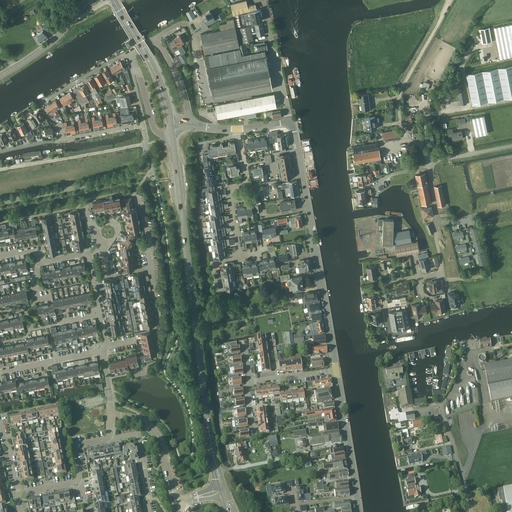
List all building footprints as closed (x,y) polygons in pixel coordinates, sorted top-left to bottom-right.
[(233,15),(249,11),(247,6),(246,1),(231,4),(233,15)] [(191,10),(186,13),(190,21),(195,18),(191,10)] [(239,18),(235,19),(237,27),(241,26),(240,25),(262,21),(260,10),(238,14),(239,18)] [(206,24),(214,19),(209,11),(205,14),(206,14),(202,16),(204,20),(206,24)] [(201,34),(204,54),(239,47),(233,18),(226,20),(227,23),(219,24),(220,30),(201,34)] [(45,29),(50,26),(47,21),(41,24),(45,29)] [(511,22),(493,26),(499,58),(511,55),(511,22)] [(255,25),(250,26),(251,32),(256,31),(257,36),(265,34),(263,23),(254,25),(255,25)] [(199,26),(193,29),(197,35),(202,32),(199,26)] [(240,43),(243,43),(253,41),(251,32),(250,26),(240,28),(237,29),(240,43)] [(482,43),(491,41),(489,27),(479,29),(482,43)] [(40,43),(48,38),(43,31),(36,35),(40,43)] [(184,42),(180,35),(175,38),(183,53),(185,52),(181,44),(184,42)] [(171,44),(169,45),(173,52),(178,49),(181,54),(183,53),(175,38),(172,40),(172,39),(170,40),(170,41),(169,41),(171,44)] [(258,50),(268,49),(266,43),(264,43),(264,42),(254,44),(254,45),(253,46),(254,52),(258,51),(258,50)] [(247,54),(245,43),(239,45),(240,49),(241,55),(247,54)] [(233,96),(234,102),(252,98),(251,93),(272,89),(270,75),(265,52),(240,56),(238,50),(205,56),(211,86),(213,100),(233,96)] [(120,61),(115,64),(119,71),(122,69),(124,72),(126,71),(121,61),(120,61)] [(115,64),(110,67),(116,77),(118,76),(116,72),(119,71),(115,64)] [(472,105),(511,97),(511,65),(466,75),(472,105)] [(107,69),(102,72),(109,84),(115,81),(107,69)] [(100,73),(95,77),(98,83),(100,86),(106,82),(104,80),(100,73)] [(92,78),(87,81),(91,88),(89,89),(92,95),(95,99),(101,97),(94,86),(96,84),(92,78)] [(460,105),(466,104),(462,84),(463,84),(462,79),(455,80),(460,105)] [(81,86),(73,90),(82,105),(89,101),(85,95),(89,92),(85,85),(81,87),(81,86)] [(74,99),(71,92),(65,95),(71,105),(73,104),(72,101),(72,102),(71,101),(74,99)] [(362,110),(369,109),(367,93),(359,95),(360,105),(361,105),(362,110)] [(116,97),(118,102),(130,99),(129,95),(119,97),(119,96),(118,97),(117,94),(113,95),(107,97),(108,99),(116,97)] [(215,105),(216,110),(217,118),(237,114),(237,116),(247,114),(247,112),(276,107),(274,94),(252,98),(234,102),(215,105)] [(64,104),(62,106),(65,111),(67,109),(64,105),(67,103),(68,104),(67,104),(69,106),(71,105),(65,95),(60,98),(64,104)] [(124,106),(131,104),(130,99),(118,102),(120,102),(121,107),(120,107),(120,109),(124,108),(124,106)] [(56,101),(55,101),(51,104),(59,117),(61,116),(58,112),(59,112),(57,109),(59,108),(64,116),(67,115),(65,111),(62,106),(60,107),(56,101)] [(57,119),(59,117),(51,104),(46,107),(50,113),(52,112),(54,115),(57,119)] [(129,107),(128,107),(125,108),(128,122),(134,120),(133,113),(130,114),(129,107)] [(122,121),(122,123),(128,122),(125,108),(124,108),(120,109),(121,112),(123,111),(124,115),(121,115),(121,116),(118,116),(119,122),(122,121)] [(39,111),(33,114),(33,115),(38,123),(43,120),(46,126),(49,124),(46,119),(44,120),(44,119),(39,111)] [(273,118),(281,117),(280,111),(272,112),(272,111),(266,113),(267,119),(273,118)] [(419,138),(422,138),(419,113),(405,115),(407,129),(412,128),(414,139),(419,139),(419,138)] [(33,127),(38,124),(38,123),(33,115),(27,119),(28,120),(26,121),(30,129),(30,131),(34,129),(33,127)] [(483,115),(472,117),(475,136),(487,133),(483,115)] [(367,130),(376,128),(375,116),(365,118),(365,122),(366,122),(367,130)] [(19,129),(17,130),(19,135),(21,134),(21,133),(24,132),(26,136),(28,140),(34,137),(30,131),(30,129),(27,130),(24,122),(17,125),(19,129)] [(52,128),(49,124),(46,126),(48,129),(45,129),(42,129),(42,134),(46,133),(46,136),(50,135),(50,140),(53,139),(53,135),(52,128)] [(21,139),(19,135),(17,130),(14,132),(13,129),(7,132),(7,133),(11,140),(11,141),(17,138),(18,141),(21,139)] [(458,138),(463,137),(461,130),(453,132),(452,129),(447,130),(448,135),(451,135),(453,142),(458,141),(458,138)] [(397,130),(382,132),(384,141),(398,139),(397,130)] [(274,135),(275,142),(288,140),(287,136),(286,134),(280,135),(280,134),(277,134),(277,131),(269,132),(269,136),(274,135)] [(8,142),(11,140),(7,133),(5,135),(4,133),(0,134),(0,141),(2,145),(8,142)] [(430,148),(440,146),(439,143),(439,142),(433,143),(433,135),(430,136),(431,144),(429,144),(430,148)] [(267,147),(267,149),(270,149),(269,139),(266,139),(265,137),(260,138),(261,148),(267,147)] [(250,152),(250,150),(255,149),(254,139),(247,140),(248,142),(245,143),(247,153),(250,152)] [(288,144),(289,144),(288,140),(275,142),(276,149),(272,150),(272,154),(281,152),(280,149),(282,148),(282,147),(288,146),(288,144)] [(234,142),(231,143),(230,142),(229,142),(228,142),(228,143),(229,145),(226,146),(227,154),(236,153),(234,142)] [(220,144),(217,145),(218,156),(227,154),(226,146),(223,146),(223,144),(222,143),(221,143),(220,143),(220,144)] [(353,152),(378,148),(377,143),(352,147),(353,152)] [(217,145),(213,146),(213,145),(212,145),(211,145),(210,146),(211,148),(208,148),(208,151),(209,157),(210,157),(218,156),(217,145)] [(379,149),(353,154),(355,163),(371,160),(371,164),(378,162),(381,162),(380,159),(379,149)] [(211,164),(210,157),(209,157),(208,151),(204,152),(204,153),(203,154),(202,154),(202,155),(204,165),(211,164)] [(280,179),(294,177),(290,154),(276,157),(280,179)] [(205,170),(206,175),(215,173),(214,163),(211,164),(204,165),(204,167),(203,168),(203,169),(204,170),(205,170)] [(224,167),(224,170),(227,169),(228,175),(239,173),(238,170),(239,169),(239,168),(239,167),(238,167),(236,168),(236,165),(232,165),(224,167)] [(263,176),(264,182),(267,182),(266,171),(263,172),(262,166),(260,167),(260,166),(259,166),(259,165),(258,166),(257,166),(257,167),(252,168),(253,178),(259,177),(263,176)] [(206,175),(206,180),(206,181),(206,182),(207,183),(207,185),(208,185),(214,184),(217,183),(215,173),(206,175)] [(421,205),(431,203),(425,173),(415,175),(416,179),(414,179),(415,183),(409,184),(410,190),(418,188),(421,205)] [(293,195),(297,195),(299,195),(296,180),(288,182),(285,182),(286,185),(282,185),(282,188),(289,187),(291,196),(293,195)] [(208,185),(209,190),(206,191),(206,194),(207,194),(207,197),(219,195),(218,189),(215,189),(214,184),(208,185)] [(438,206),(445,205),(441,185),(434,187),(438,206)] [(370,189),(355,191),(356,197),(366,196),(366,193),(370,192),(370,189)] [(208,200),(208,203),(220,201),(220,198),(221,197),(220,194),(219,195),(207,197),(207,200),(208,200)] [(109,196),(110,200),(104,202),(104,206),(105,209),(106,213),(122,210),(123,209),(124,211),(128,233),(128,234),(126,236),(133,241),(135,239),(137,235),(137,231),(139,230),(137,221),(141,220),(141,217),(137,218),(135,209),(134,209),(131,198),(128,198),(120,200),(120,199),(113,200),(112,196),(109,196)] [(367,199),(366,196),(356,197),(358,204),(372,201),(371,198),(367,199)] [(296,209),(294,199),(282,202),(280,202),(282,209),(282,213),(289,211),(296,209)] [(209,206),(208,206),(209,209),(222,206),(222,204),(221,204),(220,201),(208,203),(209,206)] [(251,204),(245,205),(247,215),(253,214),(254,220),(257,220),(255,211),(253,211),(251,204)] [(242,222),(241,216),(247,215),(245,205),(236,207),(239,223),(242,222)] [(210,211),(210,214),(220,213),(222,212),(222,209),(223,209),(222,206),(209,209),(209,212),(210,211)] [(431,206),(421,208),(423,218),(433,216),(431,206)] [(286,218),(277,219),(278,225),(291,223),(293,223),(293,227),(297,227),(297,228),(302,227),(301,215),(295,216),(295,217),(290,218),(290,217),(286,218)] [(210,224),(211,226),(222,224),(222,222),(223,221),(222,218),(209,221),(210,224)] [(25,219),(23,220),(27,237),(32,236),(30,226),(28,227),(27,222),(26,222),(25,219)] [(378,219),(378,225),(383,226),(382,244),(395,245),(397,255),(419,251),(417,241),(411,242),(409,229),(393,232),(393,228),(393,220),(393,219),(383,219),(381,219),(378,219)] [(15,221),(13,222),(13,225),(14,227),(15,236),(16,239),(21,238),(19,229),(17,229),(16,224),(15,225),(15,221)] [(274,222),(275,226),(268,227),(270,237),(277,236),(275,228),(278,228),(277,221),(276,221),(275,221),(274,222)] [(5,223),(2,224),(3,227),(3,229),(5,238),(10,237),(8,228),(6,228),(5,223)] [(430,223),(425,225),(430,234),(434,233),(430,223)] [(224,230),(224,227),(223,228),(222,224),(211,226),(211,230),(211,232),(224,230)] [(255,230),(250,231),(251,241),(257,240),(256,232),(259,231),(258,224),(255,225),(255,230)] [(261,224),(258,224),(259,231),(262,231),(263,239),(270,237),(268,227),(262,229),(261,224)] [(212,235),(213,238),(224,236),(224,233),(225,233),(224,230),(211,232),(212,236),(212,235)] [(245,242),(251,241),(250,231),(244,232),(245,239),(242,239),(243,248),(246,248),(245,242)] [(120,235),(123,237),(123,241),(131,246),(133,243),(134,244),(135,242),(133,241),(126,236),(121,233),(120,235)] [(211,242),(211,245),(229,242),(228,239),(223,240),(223,237),(224,237),(224,236),(213,238),(211,239),(211,242)] [(89,244),(87,237),(84,237),(84,238),(75,239),(72,240),(74,251),(84,249),(83,245),(89,244)] [(130,247),(131,246),(123,241),(119,241),(120,249),(121,249),(121,250),(130,248),(130,247)] [(224,248),(224,246),(229,245),(229,242),(211,245),(212,248),(213,250),(224,248)] [(292,255),(300,253),(299,242),(288,244),(290,254),(292,253),(292,255)] [(225,249),(224,248),(213,250),(213,254),(213,256),(214,260),(224,258),(224,255),(226,255),(225,253),(226,253),(226,249),(225,249)] [(274,259),(274,258),(269,259),(271,268),(275,268),(276,269),(279,268),(278,262),(277,259),(274,259)] [(423,271),(430,269),(426,258),(419,260),(423,271)] [(264,270),(271,268),(269,259),(262,260),(262,261),(260,262),(262,274),(265,274),(264,270)] [(299,265),(300,272),(305,271),(306,270),(306,271),(312,270),(311,259),(309,259),(300,261),(300,265),(299,265)] [(257,262),(251,263),(253,276),(262,274),(260,262),(259,262),(260,264),(257,264),(257,262)] [(247,277),(253,276),(251,263),(245,265),(245,266),(242,267),(244,277),(247,277)] [(222,270),(220,270),(221,276),(231,274),(234,274),(232,265),(222,267),(222,270)] [(369,279),(377,278),(375,267),(367,268),(369,279)] [(221,276),(222,282),(232,280),(234,280),(234,274),(231,274),(221,276)] [(293,289),(293,290),(303,288),(302,276),(292,278),(290,279),(289,274),(280,275),(281,281),(287,280),(288,286),(289,285),(290,290),(293,289)] [(236,286),(233,286),(232,280),(222,282),(223,288),(225,288),(226,291),(236,289),(236,286)] [(432,280),(428,281),(428,284),(429,284),(430,291),(438,290),(439,293),(442,292),(441,283),(437,284),(437,281),(433,281),(432,280)] [(402,286),(396,287),(397,295),(407,293),(406,291),(410,291),(408,283),(402,284),(402,286)] [(297,298),(302,297),(305,296),(306,301),(318,299),(316,291),(304,293),(302,294),(301,293),(296,294),(297,298)] [(448,293),(450,307),(461,305),(458,294),(452,295),(452,292),(448,293)] [(366,297),(367,303),(381,300),(381,299),(375,300),(374,294),(369,295),(369,297),(366,297)] [(434,305),(430,305),(432,312),(437,311),(437,312),(445,311),(443,299),(435,300),(436,303),(434,305)] [(306,302),(308,312),(309,311),(320,309),(319,309),(318,300),(309,301),(306,302)] [(381,302),(381,300),(367,303),(368,308),(369,311),(374,310),(380,309),(380,306),(377,306),(377,303),(381,302)] [(419,303),(412,305),(414,317),(422,315),(421,314),(427,313),(425,306),(422,307),(420,306),(419,303)] [(388,312),(390,321),(408,318),(407,308),(388,312)] [(320,313),(320,309),(309,311),(310,314),(309,315),(310,317),(310,318),(312,317),(312,321),(313,321),(321,319),(320,313)] [(379,313),(379,312),(369,314),(369,318),(371,317),(372,323),(373,322),(373,323),(375,323),(375,322),(376,322),(376,324),(378,326),(380,325),(381,323),(381,321),(380,321),(379,315),(380,315),(380,313),(379,313)] [(410,327),(408,318),(390,321),(392,330),(410,327)] [(155,326),(154,320),(142,323),(141,323),(143,329),(147,329),(147,327),(155,326)] [(312,336),(325,334),(323,320),(310,322),(310,325),(312,336)] [(76,322),(74,323),(75,326),(75,328),(77,337),(82,336),(80,327),(77,327),(77,325),(76,322)] [(65,325),(63,325),(66,339),(71,338),(70,329),(67,329),(66,324),(65,325)] [(56,326),(50,328),(51,328),(52,336),(54,335),(55,341),(56,343),(61,342),(61,340),(59,331),(57,331),(56,326)] [(325,336),(313,337),(314,346),(315,346),(326,344),(325,336)] [(489,339),(479,341),(480,349),(491,347),(489,339)] [(228,355),(240,353),(239,346),(237,346),(237,343),(226,344),(227,348),(230,347),(231,354),(228,355)] [(317,356),(321,355),(321,354),(327,353),(326,346),(312,348),(313,353),(314,353),(314,354),(317,354),(317,356)] [(229,365),(242,363),(241,356),(239,356),(238,354),(240,353),(228,355),(228,358),(232,358),(233,365),(229,365)] [(131,367),(133,366),(131,355),(129,356),(129,357),(126,357),(126,358),(124,359),(124,360),(121,360),(123,370),(126,370),(126,371),(129,370),(128,368),(131,367)] [(320,359),(320,356),(311,358),(313,369),(324,367),(323,359),(320,359)] [(302,371),(301,359),(289,360),(291,372),(302,371)] [(485,370),(490,399),(491,402),(511,398),(511,359),(481,366),(482,371),(485,370)] [(278,362),(278,364),(279,370),(279,374),(291,372),(289,360),(278,362)] [(242,364),(242,363),(229,365),(230,369),(233,368),(234,375),(243,374),(242,367),(240,367),(240,364),(242,364)] [(63,380),(62,378),(60,369),(58,369),(57,364),(51,365),(53,374),(56,373),(57,382),(63,380)] [(399,374),(402,374),(401,366),(396,367),(396,369),(386,371),(387,380),(399,378),(399,374)] [(229,386),(229,387),(242,385),(241,377),(239,378),(238,375),(243,374),(234,375),(228,376),(228,378),(228,380),(232,379),(233,386),(229,386)] [(329,388),(332,388),(331,379),(320,380),(321,387),(324,386),(324,389),(329,388)] [(242,385),(229,387),(230,390),(233,389),(234,396),(231,397),(243,395),(242,388),(240,388),(240,385),(242,385)] [(333,400),(331,388),(314,392),(315,394),(315,398),(316,403),(333,400)] [(399,390),(402,407),(412,405),(410,389),(399,390)] [(243,395),(231,397),(231,400),(235,400),(236,407),(232,407),(245,405),(244,398),(242,398),(241,396),(243,395)] [(323,404),(324,409),(323,409),(324,409),(324,411),(334,409),(334,408),(333,402),(323,404)] [(234,418),(246,416),(245,409),(243,409),(243,406),(245,406),(245,405),(232,407),(233,411),(236,410),(237,417),(234,418)] [(324,413),(325,418),(336,416),(335,409),(334,409),(324,411),(324,409),(323,409),(305,412),(306,416),(324,413)] [(398,413),(397,410),(391,411),(393,420),(398,419),(399,422),(415,419),(414,412),(405,413),(406,418),(402,419),(401,414),(399,414),(398,413)] [(235,428),(248,426),(247,419),(245,419),(244,416),(246,416),(234,418),(234,421),(235,428)] [(423,426),(422,420),(412,421),(413,428),(423,426)] [(338,423),(326,425),(327,432),(339,430),(338,423)] [(235,428),(233,428),(233,431),(236,431),(239,431),(240,438),(249,437),(248,429),(246,430),(246,427),(248,426),(235,428)] [(397,436),(397,440),(407,438),(407,436),(408,436),(407,430),(396,432),(397,435),(397,436)] [(339,431),(308,436),(310,446),(331,442),(331,444),(341,442),(339,431)] [(437,440),(438,444),(443,443),(441,433),(434,434),(435,441),(437,440)] [(17,442),(16,442),(16,444),(27,442),(26,439),(34,438),(34,440),(38,440),(37,434),(25,436),(17,438),(17,442)] [(269,436),(270,446),(278,446),(277,436),(269,436)] [(301,447),(307,443),(303,438),(297,442),(301,447)] [(408,439),(407,438),(397,440),(399,448),(412,445),(411,439),(408,439)] [(241,459),(241,463),(246,462),(243,450),(247,449),(245,442),(238,444),(229,446),(230,452),(235,451),(237,459),(241,459)] [(116,445),(114,446),(116,456),(117,456),(121,455),(121,457),(124,457),(124,456),(122,448),(122,446),(121,444),(119,445),(119,444),(116,445)] [(329,447),(330,451),(331,455),(334,455),(344,453),(343,447),(339,448),(339,445),(329,447)] [(122,448),(124,456),(127,456),(128,454),(131,456),(130,458),(130,461),(132,460),(137,459),(139,459),(137,449),(134,450),(133,449),(132,449),(132,446),(122,448)] [(276,449),(273,453),(275,457),(280,457),(281,451),(276,449)] [(88,456),(85,456),(87,463),(87,464),(90,464),(89,462),(95,460),(92,450),(89,451),(88,450),(88,451),(87,451),(88,456)] [(410,457),(409,457),(411,464),(422,462),(420,457),(426,455),(425,451),(410,455),(411,456),(410,456),(410,457)] [(344,453),(334,455),(331,455),(332,461),(335,461),(338,460),(339,461),(345,460),(345,458),(344,453)] [(340,471),(347,469),(345,460),(339,461),(323,464),(324,471),(332,469),(333,472),(340,471)] [(339,479),(348,477),(347,471),(328,474),(330,480),(339,478),(339,479)] [(414,479),(405,481),(407,486),(407,485),(408,489),(407,490),(409,496),(409,497),(412,496),(414,496),(415,498),(421,497),(420,496),(420,494),(421,494),(419,487),(414,488),(413,484),(415,484),(414,479)] [(348,481),(336,483),(337,490),(348,489),(348,487),(348,486),(348,481)] [(272,492),(272,494),(279,493),(279,494),(283,494),(283,493),(284,493),(283,486),(280,486),(280,483),(271,485),(271,488),(271,492),(272,492)] [(511,511),(511,486),(497,489),(500,501),(502,501),(503,511),(511,511)] [(337,490),(335,490),(336,498),(350,496),(349,491),(348,489),(337,490)] [(66,491),(67,492),(63,493),(66,504),(71,503),(71,504),(75,503),(75,500),(74,495),(70,496),(69,490),(66,491)] [(276,504),(276,507),(288,505),(287,498),(284,499),(284,496),(280,496),(276,497),(277,500),(274,500),(275,504),(276,504)]
